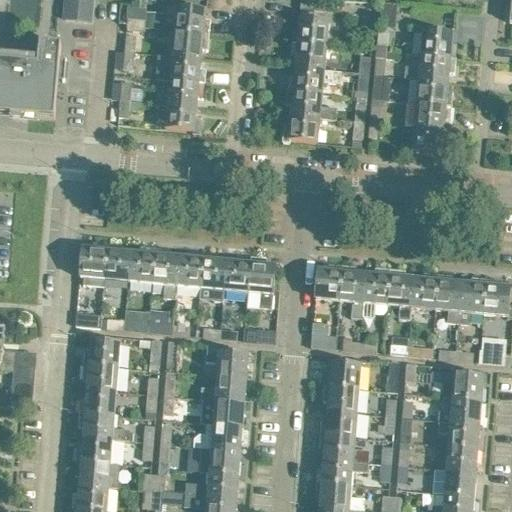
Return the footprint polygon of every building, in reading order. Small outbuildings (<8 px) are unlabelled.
[(66,0),(65,21),(91,23),(92,0),(66,0)] [(378,47),(377,55),(386,56),(387,54),(387,47),(389,30),(396,31),(398,8),(398,7),(382,5),(382,7),(379,30),(378,47)] [(174,36),(209,39),(211,24),(206,23),(206,14),(186,12),(186,11),(176,10),(174,36)] [(160,32),(161,21),(144,20),(144,23),(144,31),(160,32)] [(126,31),(143,33),(144,23),(127,22),(126,31)] [(294,32),(292,47),(327,50),(329,25),(320,24),(300,22),(299,32),(294,32)] [(362,45),(362,52),(371,53),(372,46),(373,29),(364,28),(362,45)] [(421,59),(456,62),(458,47),(452,46),(453,36),(423,34),(421,59)] [(172,60),(202,63),(203,53),(208,53),(209,39),(174,36),(172,60)] [(124,55),(133,56),(135,39),(126,39),(124,55)] [(0,116),(55,122),(58,81),(63,82),(63,83),(65,84),(67,61),(65,61),(65,63),(60,62),(61,48),(40,46),(38,67),(0,63),(0,116)] [(296,62),(295,72),(341,76),(341,75),(325,73),(327,50),(292,47),(291,61),(296,62)] [(376,62),(374,79),(384,80),(384,78),(385,63),(393,63),(393,55),(387,54),(386,56),(377,55),(376,62)] [(122,72),(131,73),(133,56),(124,55),(122,72)] [(419,82),(419,83),(449,86),(449,76),(455,76),(456,62),(421,59),(420,71),(405,69),(404,81),(419,82)] [(170,83),(205,87),(206,72),(201,71),(202,63),(172,60),(170,83)] [(359,78),(368,78),(370,61),(360,60),(359,78)] [(289,79),(288,95),(322,98),(324,86),(340,87),(341,76),(295,72),(294,80),(289,79)] [(357,94),(366,95),(368,78),(359,78),(357,94)] [(374,79),(373,95),(372,102),(388,103),(390,79),(384,78),(384,80),(374,79)] [(170,83),(168,108),(197,110),(198,101),(203,101),(205,87),(170,83)] [(419,83),(417,107),(451,110),(453,95),(448,94),(449,86),(419,83)] [(122,86),(120,103),(130,104),(132,87),(122,86)] [(292,109),(291,119),(320,122),(336,123),(337,111),(321,110),(322,98),(288,95),(286,109),(292,109)] [(120,103),(119,120),(129,121),(130,113),(140,114),(145,109),(145,105),(130,104),(120,103)] [(417,107),(415,131),(444,134),(445,124),(450,124),(451,110),(417,107)] [(168,108),(167,112),(165,132),(193,134),(193,137),(200,138),(202,120),(196,119),(197,110),(168,108)] [(354,125),(364,126),(365,109),(356,108),(354,125)] [(370,127),(379,128),(380,110),(371,109),(370,127)] [(320,122),(291,119),(290,128),(285,127),(283,145),(290,146),(290,143),(318,146),(320,122)] [(353,142),(362,143),(364,126),(354,125),(353,142)] [(368,144),(377,144),(379,128),(370,127),(368,144)] [(415,131),(414,135),(412,155),(440,157),(439,160),(446,161),(448,143),(443,142),(444,134),(415,131)] [(83,250),(80,280),(84,280),(83,288),(103,290),(104,282),(107,247),(93,246),(93,251),(83,250)] [(104,282),(128,284),(131,255),(122,254),(123,249),(107,247),(104,282)] [(152,286),(155,252),(141,251),(141,256),(131,255),(128,284),(152,286)] [(175,302),(176,288),(179,259),(170,259),(171,253),(155,252),(152,286),(165,287),(164,301),(175,302)] [(176,288),(200,291),(203,256),(189,255),(188,260),(179,259),(176,288)] [(203,256),(200,291),(214,292),(213,303),(223,304),(224,293),(226,264),(218,263),(218,258),(203,256)] [(224,293),(248,295),(251,261),(237,259),(236,265),(226,264),(224,293)] [(251,261),(248,295),(261,296),(260,310),(272,311),(278,312),(279,294),(273,294),(276,268),(266,267),(266,262),(251,261)] [(315,302),(340,304),(343,269),(328,268),(327,273),(318,272),(315,302)] [(363,323),(364,306),(367,277),(357,276),(357,270),(343,269),(340,304),(351,305),(350,322),(363,323)] [(364,306),(388,307),(390,273),(376,272),(375,277),(367,277),(364,306)] [(411,323),(413,309),(415,281),(405,280),(405,275),(390,273),(388,307),(401,308),(400,322),(411,323)] [(413,309),(436,311),(439,278),(424,276),(423,282),(415,281),(413,309)] [(447,325),(459,326),(463,285),(453,284),(453,279),(439,278),(436,311),(448,312),(447,325)] [(459,326),(469,327),(470,316),(484,317),(487,282),(472,281),(471,286),(463,285),(459,326)] [(487,282),(484,317),(508,319),(511,290),(501,289),(501,284),(487,282)] [(76,329),(96,331),(99,331),(100,318),(77,316),(76,329)] [(106,332),(123,333),(124,324),(107,322),(106,332)] [(124,324),(123,333),(141,335),(149,336),(149,326),(141,326),(124,324)] [(149,336),(172,338),(172,328),(149,326),(149,336)] [(172,338),(188,339),(189,330),(172,328),(172,338)] [(203,341),(219,342),(220,333),(204,331),(203,341)] [(14,375),(12,404),(33,406),(36,370),(14,369),(15,357),(1,356),(4,333),(0,332),(0,363),(1,364),(0,374),(14,375)] [(244,344),(256,346),(276,347),(277,335),(245,332),(244,344)] [(219,342),(237,344),(237,335),(220,333),(219,342)] [(312,338),(311,350),(336,353),(337,340),(312,338)] [(152,343),(151,360),(150,374),(159,375),(162,344),(152,343)] [(84,368),(119,371),(121,346),(91,344),(90,353),(85,352),(84,368)] [(343,353),(360,355),(361,346),(344,344),(343,353)] [(167,362),(177,363),(178,346),(168,345),(167,362)] [(360,355),(377,356),(377,347),(361,346),(360,355)] [(391,357),(409,359),(409,350),(391,348),(391,357)] [(216,379),(247,382),(249,358),(231,357),(231,350),(208,349),(206,365),(218,366),(216,379)] [(409,359),(425,361),(432,361),(433,352),(409,350),(409,359)] [(438,362),(456,364),(457,354),(439,353),(438,362)] [(456,364),(473,365),(474,356),(457,354),(456,364)] [(480,366),(491,367),(504,368),(505,356),(481,354),(480,366)] [(390,365),(389,382),(388,395),(398,396),(400,366),(390,365)] [(325,390),(359,393),(361,368),(332,366),(331,375),(326,375),(325,390)] [(417,367),(407,366),(405,384),(415,385),(417,367)] [(88,382),(87,393),(117,395),(119,371),(84,368),(83,382),(88,382)] [(443,385),(442,400),(452,401),(482,404),(484,379),(464,378),(454,377),(454,386),(443,385)] [(214,404),(245,407),(247,382),(216,379),(215,392),(202,391),(201,403),(215,404),(214,404)] [(150,381),(148,398),(157,399),(159,381),(150,381)] [(165,382),(164,400),(174,401),(175,383),(165,382)] [(328,415),(357,417),(359,393),(325,390),(323,404),(329,405),(328,415)] [(81,400),(80,416),(115,419),(117,395),(87,393),(87,401),(81,400)] [(147,414),(146,422),(155,422),(156,415),(157,399),(148,398),(147,414)] [(164,400),(162,416),(162,423),(172,424),(174,401),(164,400)] [(439,424),(480,428),(482,404),(452,401),(451,415),(439,414),(439,424)] [(386,420),(395,420),(397,403),(387,402),(386,420)] [(213,428),(243,430),(245,407),(214,404),(213,427),(213,428)] [(402,421),(412,422),(414,404),(404,404),(402,421)] [(322,423),(321,438),(355,441),(357,417),(328,415),(327,423),(322,423)] [(84,430),(83,441),(113,443),(129,444),(130,433),(114,432),(115,419),(80,416),(79,430),(84,430)] [(384,436),(394,437),(395,420),(386,420),(384,436)] [(400,446),(410,447),(411,439),(412,422),(402,421),(401,438),(400,446)] [(448,450),(478,453),(480,428),(439,424),(438,436),(450,437),(448,450)] [(193,450),(201,451),(241,454),(243,430),(213,428),(213,427),(206,426),(205,437),(199,436),(194,441),(193,450)] [(144,446),(154,447),(155,430),(146,429),(144,446)] [(162,430),(160,447),(170,448),(171,431),(162,430)] [(325,453),(324,463),(368,467),(369,454),(354,453),(355,441),(321,438),(320,452),(325,453)] [(77,448),(76,464),(111,467),(113,443),(83,441),(83,449),(77,448)] [(143,463),(152,464),(154,447),(144,446),(143,463)] [(398,470),(408,471),(410,453),(410,447),(400,446),(400,452),(398,470)] [(160,447),(158,471),(168,472),(170,448),(160,447)] [(447,475),(476,477),(478,453),(448,450),(447,475)] [(199,475),(209,476),(239,478),(241,454),(201,451),(199,475)] [(383,451),(382,469),(391,470),(393,451),(383,451)] [(318,471),(317,487),(351,490),(352,473),(368,475),(368,467),(324,463),(323,471),(318,471)] [(79,489),(109,491),(109,490),(118,491),(120,468),(111,467),(76,464),(75,478),(80,479),(79,489)] [(382,469),(381,485),(380,492),(390,493),(391,470),(382,469)] [(397,486),(407,487),(408,471),(398,470),(397,486)] [(154,478),(153,495),(163,496),(163,494),(164,478),(168,473),(168,472),(158,471),(158,478),(154,478)] [(445,498),(474,501),(476,477),(447,475),(445,498)] [(187,486),(186,498),(237,502),(239,478),(209,476),(208,488),(187,486)] [(143,494),(153,495),(154,478),(145,477),(143,494)] [(320,511),(333,511),(364,511),(365,502),(350,500),(351,490),(317,487),(316,500),(321,501),(320,511)] [(74,496),(72,511),(73,511),(107,511),(109,491),(79,489),(79,497),(74,496)] [(152,511),(153,495),(143,494),(142,511),(152,511)] [(153,495),(152,511),(155,511),(158,511),(161,511),(162,507),(166,507),(185,509),(186,498),(163,496),(153,495)] [(205,511),(236,511),(237,502),(186,498),(185,509),(184,510),(206,511),(205,511)] [(473,511),(474,501),(445,498),(444,509),(428,508),(428,511),(473,511)] [(382,511),(391,511),(393,500),(383,499),(382,511)] [(391,511),(401,511),(402,501),(393,500),(391,511)]
